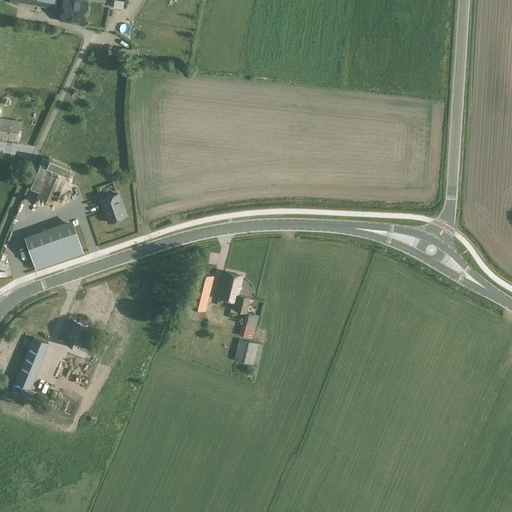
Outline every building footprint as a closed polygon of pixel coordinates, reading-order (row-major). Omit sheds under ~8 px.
[(80,0),(35,0),(35,5),(61,9),(59,19),(70,21),(70,19),(84,21),(88,1),(80,0)] [(95,112),(96,101),(80,101),(80,112),(95,112)] [(0,138),(17,140),(19,120),(0,118),(0,138)] [(81,142),(80,171),(94,171),(94,142),(81,142)] [(46,164),(48,165),(67,173),(70,166),(49,157),(46,164)] [(39,162),(30,185),(37,189),(48,165),(46,164),(39,162)] [(48,165),(37,189),(34,195),(54,204),(67,173),(48,165)] [(105,212),(105,213),(108,222),(126,216),(117,193),(100,199),(103,208),(104,208),(105,212)] [(83,252),(73,224),(26,240),(36,268),(83,252)] [(205,311),(213,276),(197,272),(188,307),(205,311)] [(233,294),(238,295),(242,276),(224,272),(219,297),(232,300),(233,294)] [(233,294),(232,300),(230,308),(233,308),(233,309),(246,312),(249,297),(238,295),(233,294)] [(58,306),(41,309),(42,318),(59,316),(58,306)] [(252,338),(258,316),(246,312),(239,335),(252,338)] [(73,319),(64,342),(79,348),(79,347),(86,350),(91,338),(84,335),(87,328),(88,325),(73,319)] [(209,326),(225,331),(227,324),(210,319),(209,326)] [(48,343),(33,337),(14,381),(30,388),(48,343)] [(239,338),(234,359),(253,364),(258,343),(239,338)] [(46,354),(61,361),(65,351),(50,345),(46,354)] [(62,365),(71,368),(76,355),(67,352),(62,365)]
